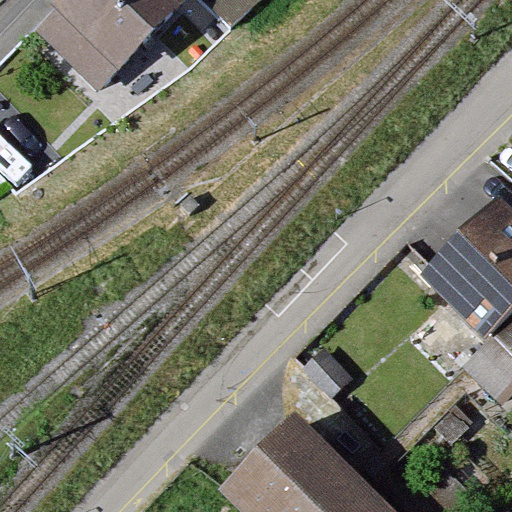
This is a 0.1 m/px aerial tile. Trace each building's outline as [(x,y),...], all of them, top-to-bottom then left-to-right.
[(182,6),(176,0),(67,0),(37,32),(100,92),(182,6)] [(216,0),(228,15),(246,0),(216,0)] [(511,332),(511,214),(509,211),(429,291),(492,353),(511,332)] [(511,332),(492,353),(469,376),(506,413),(511,407),(511,332)] [(382,511),(298,432),(232,502),(242,511),(382,511)]
